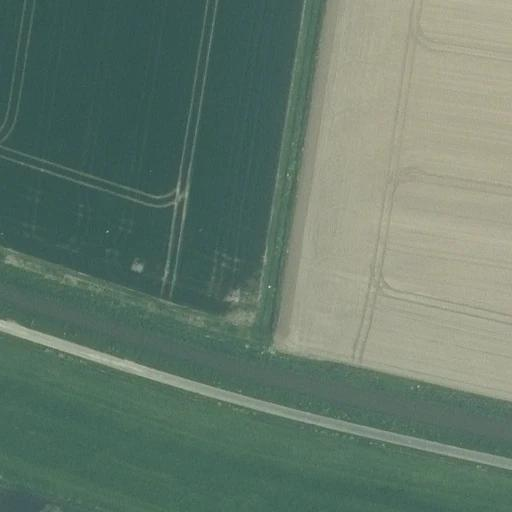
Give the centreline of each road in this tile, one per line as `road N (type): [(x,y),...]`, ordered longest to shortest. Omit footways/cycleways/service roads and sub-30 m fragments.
road 1 (unclassified): [(511,463),(249,402),(0,324)]
road 2 (track): [(336,511),(0,392)]
